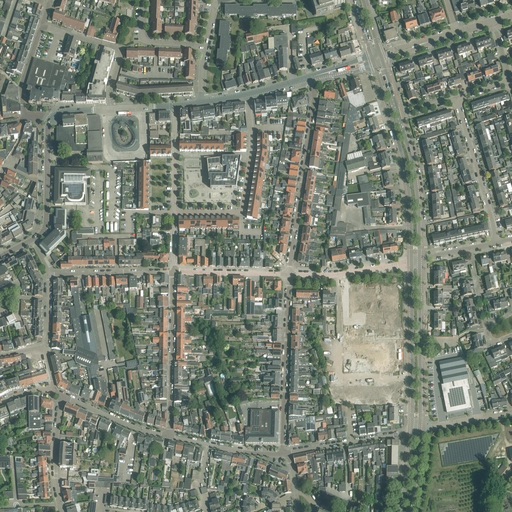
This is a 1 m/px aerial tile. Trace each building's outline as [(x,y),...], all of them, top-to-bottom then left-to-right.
[(310,0),(316,16),(345,8),(342,0),(310,0)] [(439,11),(436,4),(435,0),(432,0),(429,1),(430,3),(434,2),(435,5),(434,5),(439,21),(445,19),(443,10),(439,11)] [(475,9),(473,5),(473,2),(470,3),(469,1),(465,2),(468,11),(475,9)] [(439,21),(434,5),(435,5),(434,2),(430,3),(432,9),(431,9),(430,10),(429,11),(429,12),(429,13),(429,14),(432,23),(439,21)] [(468,11),(465,2),(462,3),(463,5),(460,6),(462,13),(468,11)] [(42,12),(43,7),(33,4),(32,6),(28,5),(27,8),(29,8),(34,10),(42,12)] [(417,27),(416,22),(415,19),(413,20),(411,14),(409,10),(408,6),(405,7),(412,28),(417,27)] [(412,28),(405,7),(403,8),(405,15),(404,16),(406,22),(404,23),(406,30),(412,28)] [(430,23),(428,18),(427,15),(425,15),(422,7),(419,8),(425,25),(430,23)] [(40,17),(42,12),(34,10),(29,8),(28,13),(40,17)] [(20,18),(21,15),(21,12),(19,12),(16,10),(13,18),(18,19),(19,19),(22,21),(22,19),(20,18)] [(65,17),(66,15),(63,14),(63,12),(59,10),(59,13),(55,12),(53,20),(57,22),(57,23),(58,23),(59,22),(63,23),(65,17)] [(37,26),(39,20),(32,18),(32,17),(26,15),(24,19),(31,21),(30,24),(37,26)] [(390,40),(392,40),(389,32),(388,32),(386,25),(386,24),(384,16),(376,19),(377,22),(381,20),(382,26),(384,25),(386,33),(383,34),(386,43),(390,41),(390,40)] [(71,19),(65,17),(63,23),(62,25),(68,27),(71,19)] [(113,19),(112,24),(110,29),(106,28),(105,30),(106,30),(103,40),(116,44),(116,43),(115,43),(118,33),(121,22),(122,22),(122,21),(113,19)] [(35,32),(37,26),(30,24),(28,29),(35,32)] [(398,39),(397,34),(394,24),(388,26),(388,24),(387,24),(386,24),(386,25),(388,32),(389,32),(392,40),(394,39),(394,40),(398,39)] [(35,32),(28,29),(20,26),(19,29),(27,32),(26,35),(33,37),(35,32)] [(90,26),(87,35),(87,36),(93,38),(96,28),(90,26)] [(254,42),(261,40),(269,39),(267,30),(245,35),(247,43),(254,42)] [(288,70),(287,65),(287,50),(288,50),(287,35),(283,35),(283,31),(279,31),(278,32),(279,38),(275,38),(274,39),(268,39),(268,45),(263,46),(264,52),(275,50),(275,56),(275,58),(279,57),(279,61),(279,71),(288,70)] [(79,41),(69,38),(67,44),(77,47),(79,41)] [(337,58),(335,51),(335,50),(332,51),(330,44),(328,40),(328,38),(327,38),(327,40),(327,45),(331,60),(337,58)] [(493,40),(490,41),(489,38),(482,40),(484,48),(488,46),(489,49),(492,48),(492,50),(496,48),(493,40)] [(32,43),(24,40),(20,39),(19,41),(23,43),(22,46),(30,49),(32,43)] [(362,52),(358,39),(352,41),(356,54),(362,52)] [(484,48),(482,40),(475,42),(478,50),(484,48)] [(356,54),(352,41),(347,43),(349,48),(351,55),(356,54)] [(351,55),(349,48),(347,43),(345,44),(343,44),(343,46),(346,57),(351,55)] [(28,54),(30,49),(22,46),(15,44),(14,48),(17,49),(18,47),(22,49),(21,52),(28,54)] [(77,47),(67,44),(66,49),(76,52),(77,47)] [(470,44),(463,46),(465,53),(472,51),(470,44)] [(331,60),(327,45),(325,45),(324,46),(326,52),(323,53),(326,62),(331,60)] [(465,53),(463,46),(460,47),(460,46),(457,47),(457,48),(456,48),(458,56),(465,53)] [(113,51),(105,48),(102,57),(100,56),(99,61),(96,60),(91,78),(89,86),(89,89),(88,89),(87,94),(86,104),(93,104),(99,104),(105,104),(106,86),(105,86),(107,81),(107,82),(109,75),(108,75),(110,70),(112,64),(113,59),(115,53),(112,52),(113,51)] [(324,62),(322,58),(320,51),(317,51),(316,48),(313,49),(318,64),(324,62)] [(74,58),(76,52),(66,49),(64,54),(64,55),(63,58),(69,59),(70,56),(74,58)] [(318,64),(313,49),(310,50),(312,57),(309,58),(312,66),(318,64)] [(26,60),(28,54),(21,52),(16,50),(14,56),(15,56),(26,60)] [(450,50),(444,52),(446,59),(453,57),(450,50)] [(227,59),(227,52),(220,51),(218,51),(217,55),(220,55),(220,56),(219,56),(218,58),(227,59)] [(446,59),(444,52),(437,54),(439,61),(446,59)] [(24,65),(26,60),(15,56),(13,62),(19,64),(24,65)] [(433,63),(431,56),(428,57),(428,56),(425,57),(425,58),(427,65),(433,63)] [(47,76),(51,63),(34,58),(25,88),(27,88),(26,92),(27,92),(30,93),(29,104),(41,105),(41,102),(43,90),(47,76)] [(265,80),(261,65),(259,58),(255,59),(256,61),(258,69),(257,69),(258,73),(257,73),(259,82),(265,80)] [(427,65),(425,58),(418,60),(420,67),(427,65)] [(279,77),(277,72),(275,65),(272,65),(272,62),(269,62),(267,62),(269,67),(272,78),(279,77)] [(412,62),(405,64),(408,71),(414,69),(412,62)] [(499,62),(496,63),(497,66),(490,68),(492,75),(499,73),(498,70),(501,69),(499,62)] [(24,66),(19,65),(14,63),(12,70),(8,69),(6,73),(13,75),(14,72),(21,74),(24,66)] [(47,90),(55,65),(51,63),(47,76),(43,90),(41,102),(53,103),(53,102),(53,101),(54,91),(47,90)] [(258,82),(257,77),(254,68),(253,63),(250,64),(252,69),(253,75),(251,76),(253,84),(258,82)] [(252,84),(250,79),(249,75),(248,69),(248,64),(244,65),(245,69),(246,76),(243,77),(245,86),(252,84)] [(266,71),(264,64),(261,65),(265,80),(271,79),(268,70),(266,71)] [(408,71),(405,64),(399,66),(401,73),(408,71)] [(60,99),(62,100),(64,91),(60,90),(66,68),(55,65),(47,90),(54,91),(53,101),(53,102),(59,102),(60,102),(60,100),(59,100),(60,99)] [(79,76),(80,75),(81,72),(79,71),(79,69),(77,69),(77,68),(67,65),(66,68),(60,90),(64,91),(62,100),(62,102),(76,102),(76,97),(71,97),(72,86),(72,84),(74,85),(76,77),(80,78),(81,77),(79,76)] [(492,75),(490,68),(489,65),(483,67),(486,77),(492,75)] [(466,80),(464,74),(462,66),(459,67),(458,67),(461,75),(455,76),(456,79),(453,79),(455,86),(461,84),(460,82),(466,80)] [(479,79),(482,78),(480,72),(473,74),(475,80),(476,80),(476,81),(479,80),(479,79)] [(237,88),(236,83),(235,80),(233,81),(231,74),(228,75),(232,89),(237,88)] [(475,80),(473,74),(466,76),(468,82),(472,81),(472,82),(475,81),(475,80)] [(18,92),(16,90),(17,90),(5,76),(1,75),(0,77),(0,97),(1,97),(2,101),(2,105),(3,119),(18,116),(17,115),(20,114),(20,108),(19,108),(18,92)] [(232,89),(228,75),(225,76),(227,83),(222,84),(223,90),(226,89),(226,91),(232,89)] [(89,86),(91,78),(87,77),(85,87),(86,87),(85,90),(85,94),(83,94),(82,104),(86,104),(87,94),(88,89),(89,89),(89,86)] [(455,86),(453,79),(450,80),(449,78),(441,81),(443,87),(448,86),(449,88),(455,86)] [(352,88),(353,91),(354,95),(361,93),(357,80),(351,82),(353,87),(352,88)] [(440,88),(443,87),(441,81),(438,82),(438,84),(433,86),(435,93),(435,92),(435,94),(438,93),(438,92),(441,91),(440,88)] [(193,91),(193,87),(139,90),(138,90),(118,84),(117,88),(116,88),(115,93),(136,99),(137,94),(138,94),(140,95),(140,99),(194,96),(194,91),(193,91)] [(338,86),(340,91),(343,99),(347,97),(346,94),(343,85),(338,86)] [(412,87),(412,85),(405,87),(407,94),(414,92),(416,91),(414,87),(412,87)] [(82,104),(83,94),(82,94),(75,94),(75,88),(74,88),(74,87),(72,86),(71,97),(76,97),(76,102),(76,104),(82,104)] [(435,93),(433,86),(424,89),(426,95),(435,93)] [(324,98),(329,99),(334,99),(334,100),(337,100),(337,101),(340,102),(341,98),(338,98),(339,97),(335,96),(335,93),(325,91),(324,98)] [(362,93),(361,93),(354,95),(353,91),(346,94),(347,97),(348,97),(350,104),(349,110),(348,116),(347,123),(346,125),(345,133),(351,134),(355,133),(354,129),(354,127),(353,123),(359,121),(359,118),(357,113),(356,108),(364,106),(366,105),(362,93)] [(416,98),(414,92),(407,94),(409,100),(416,98)] [(504,94),(499,96),(501,103),(501,106),(504,105),(503,102),(510,100),(508,96),(505,97),(504,94)] [(310,97),(306,98),(306,97),(299,99),(302,112),(305,112),(304,106),(307,106),(309,106),(310,97)] [(303,116),(302,112),(299,99),(293,100),(294,104),(291,104),(292,109),(298,108),(299,111),(296,112),(296,116),(290,115),(289,117),(293,118),(301,119),(302,116),(303,116)] [(491,109),(490,106),(487,99),(482,101),(484,108),(487,107),(488,110),(491,109)] [(484,108),(482,101),(476,103),(479,113),(482,112),(482,113),(485,112),(484,108)] [(481,119),(479,113),(476,103),(471,105),(474,114),(477,113),(478,119),(481,119)] [(232,114),(231,106),(231,105),(228,106),(225,107),(225,106),(223,106),(223,107),(222,107),(222,115),(225,115),(227,115),(228,121),(229,121),(229,120),(230,120),(230,119),(232,119),(232,114)] [(365,119),(371,117),(370,115),(375,114),(373,107),(365,109),(364,106),(356,108),(357,113),(361,111),(362,114),(366,113),(367,116),(364,116),(359,118),(359,121),(365,119)] [(203,120),(201,109),(191,110),(191,111),(187,111),(188,116),(189,116),(190,123),(198,122),(197,121),(203,120)] [(188,116),(187,111),(187,110),(182,111),(180,112),(180,123),(185,123),(186,131),(191,131),(190,123),(189,116),(188,116)] [(155,125),(155,123),(159,123),(171,123),(171,114),(170,113),(159,113),(158,114),(158,115),(155,115),(149,115),(149,125),(155,125)] [(442,124),(441,121),(439,114),(433,116),(436,126),(442,124)] [(88,127),(87,118),(87,115),(62,118),(63,123),(63,128),(76,127),(76,128),(88,127)] [(100,118),(98,116),(89,116),(89,118),(87,118),(88,127),(89,152),(87,152),(88,164),(103,163),(102,133),(101,133),(100,118)] [(436,126),(433,116),(428,118),(431,128),(436,126)] [(305,127),(306,122),(298,121),(298,123),(293,122),(294,118),(288,117),(286,125),(305,127)] [(376,118),(372,120),(368,121),(370,127),(378,125),(376,118)] [(431,128),(428,118),(422,120),(424,126),(426,126),(427,129),(431,128)] [(424,126),(422,120),(416,121),(419,128),(422,127),(422,130),(425,129),(424,126)] [(33,132),(32,128),(31,123),(26,124),(22,138),(21,140),(28,140),(27,138),(32,137),(33,132)] [(89,152),(88,127),(76,128),(76,127),(63,128),(63,123),(61,123),(61,127),(59,127),(59,136),(57,136),(56,149),(67,149),(67,151),(87,152),(89,152)] [(21,125),(11,126),(12,136),(10,136),(11,141),(11,142),(13,142),(12,141),(15,140),(14,135),(19,135),(22,126),(21,125)] [(380,131),(378,125),(370,127),(365,129),(366,131),(371,130),(372,133),(380,131)] [(13,149),(16,144),(10,144),(10,141),(11,141),(10,136),(12,136),(11,126),(7,127),(7,138),(7,142),(7,151),(6,155),(8,157),(13,149)] [(303,139),(304,133),(285,131),(285,134),(290,134),(295,135),(295,138),(303,139)] [(459,138),(457,132),(450,134),(451,137),(449,138),(449,141),(459,138)] [(373,139),(375,145),(384,143),(382,136),(373,139)] [(460,144),(459,138),(449,141),(450,143),(451,146),(460,144)] [(301,150),(303,140),(295,139),(294,146),(287,145),(287,148),(301,150)] [(490,141),(488,141),(481,143),(483,149),(491,146),(490,141)] [(38,146),(38,143),(31,143),(30,143),(30,147),(30,155),(38,155),(38,151),(39,151),(39,146),(38,146)] [(385,149),(384,143),(375,145),(377,152),(385,149)] [(462,149),(460,144),(451,146),(453,152),(455,151),(462,149)] [(434,146),(430,147),(423,148),(425,154),(432,152),(431,150),(434,149),(434,146)] [(492,146),(491,146),(483,149),(484,154),(494,152),(492,146)] [(464,155),(462,149),(455,151),(453,152),(451,152),(452,155),(456,154),(457,157),(455,157),(456,160),(464,157),(463,155),(464,155)] [(6,155),(7,151),(0,150),(0,157),(5,160),(6,160),(8,157),(6,155)] [(435,151),(432,152),(425,154),(426,160),(436,157),(435,151)] [(495,157),(494,152),(484,154),(486,160),(493,158),(495,157)] [(387,154),(382,155),(379,156),(381,163),(388,161),(387,154)] [(37,176),(38,155),(30,155),(29,155),(29,170),(27,170),(19,166),(18,165),(16,170),(29,176),(37,176)] [(390,167),(388,161),(381,163),(381,166),(375,168),(373,162),(370,163),(368,157),(363,158),(365,168),(369,167),(370,171),(371,171),(375,170),(382,168),(382,169),(390,167)] [(437,163),(436,157),(426,160),(427,165),(435,164),(435,163),(437,163)] [(464,157),(456,160),(454,160),(456,168),(460,167),(467,165),(465,160),(464,160),(464,157)] [(241,158),(229,158),(222,158),(221,158),(204,158),(204,159),(208,159),(208,161),(207,161),(207,163),(208,163),(209,177),(209,182),(210,182),(210,189),(236,189),(241,158)] [(359,170),(365,168),(363,158),(347,162),(345,163),(348,172),(348,173),(359,170)] [(324,161),(315,160),(311,159),(309,168),(321,170),(322,165),(324,165),(324,161)] [(335,196),(335,199),(342,198),(345,173),(348,172),(345,163),(340,164),(339,167),(339,168),(338,176),(336,189),(336,192),(335,196)] [(297,176),(298,171),(282,168),(281,168),(279,168),(278,171),(289,173),(289,175),(297,176)] [(25,177),(10,170),(7,175),(15,178),(16,176),(24,180),(25,178),(25,177)] [(82,178),(90,178),(91,170),(57,170),(57,181),(58,181),(57,187),(55,187),(55,202),(55,204),(55,206),(56,206),(56,205),(62,205),(62,206),(62,204),(65,204),(65,205),(86,205),(86,188),(82,187),(82,178)] [(470,176),(468,171),(461,173),(462,176),(459,177),(460,179),(463,178),(470,176)] [(317,174),(313,173),(308,172),(308,178),(327,181),(327,178),(316,176),(317,174)] [(382,175),(381,173),(375,174),(376,177),(381,176),(382,181),(392,180),(391,173),(382,175)] [(20,182),(6,176),(4,180),(14,185),(14,184),(21,187),(22,187),(23,185),(23,184),(20,182)] [(297,178),(289,176),(288,182),(282,181),(281,183),(280,183),(280,184),(295,187),(297,178)] [(358,177),(360,186),(361,194),(369,193),(373,193),(371,183),(369,184),(367,176),(358,177)] [(472,182),(470,176),(463,178),(465,184),(462,185),(463,187),(471,184),(471,182),(472,182)] [(500,183),(499,180),(505,178),(504,176),(499,178),(492,180),(494,185),(500,183)] [(393,186),(392,180),(382,181),(383,188),(393,186)] [(10,187),(11,185),(8,183),(3,181),(1,186),(5,188),(14,193),(15,193),(16,194),(18,191),(15,190),(10,187)] [(471,185),(471,184),(463,187),(464,190),(466,189),(468,194),(475,192),(473,187),(470,188),(470,185),(471,185)] [(296,188),(295,188),(280,185),(280,186),(279,185),(276,185),(275,191),(280,192),(281,189),(287,190),(286,192),(295,194),(296,188)] [(442,185),(438,185),(431,186),(431,192),(438,191),(438,193),(443,192),(442,185)] [(504,195),(503,192),(508,190),(507,187),(495,191),(497,197),(504,195)] [(394,193),(389,193),(388,193),(388,194),(386,194),(385,191),(376,192),(376,195),(382,195),(382,197),(383,197),(384,200),(388,200),(395,199),(394,193)] [(370,201),(369,193),(361,194),(347,196),(348,206),(357,205),(358,208),(363,208),(370,207),(371,207),(370,201)] [(38,204),(36,203),(30,201),(27,199),(25,198),(23,208),(26,209),(26,212),(24,211),(33,213),(36,214),(38,204)] [(478,204),(476,198),(469,200),(470,203),(467,204),(467,207),(471,206),(478,204)] [(479,207),(478,204),(471,206),(467,207),(469,210),(472,209),(473,214),(480,212),(480,209),(479,207)] [(311,206),(308,205),(303,205),(303,209),(320,212),(323,213),(323,210),(311,208),(311,206)] [(372,218),(370,207),(363,208),(364,219),(370,218),(372,218)] [(66,229),(67,212),(65,211),(56,210),(54,211),(54,227),(55,228),(55,231),(40,246),(40,247),(46,254),(46,256),(47,256),(48,256),(51,253),(51,252),(66,237),(66,233),(65,232),(65,230),(66,229)] [(33,225),(35,216),(33,215),(33,213),(24,211),(23,214),(19,214),(18,217),(20,221),(18,223),(18,222),(22,229),(24,228),(26,232),(32,229),(31,225),(32,225),(33,225)] [(292,214),(277,212),(271,211),(271,214),(283,216),(283,218),(291,219),(292,214)] [(341,213),(340,213),(333,212),(331,227),(330,235),(336,236),(338,236),(341,236),(345,236),(346,236),(346,233),(349,233),(350,225),(347,224),(339,223),(341,213)] [(444,216),(444,212),(433,213),(434,222),(441,220),(441,219),(441,218),(441,217),(441,216),(444,216)] [(315,218),(305,217),(305,221),(304,221),(303,224),(304,224),(304,225),(314,226),(315,218)] [(397,225),(396,217),(388,217),(385,218),(385,222),(386,222),(386,225),(397,225)] [(155,227),(160,227),(159,227),(159,226),(161,226),(161,224),(160,224),(160,221),(161,221),(161,218),(152,218),(152,227),(153,227),(153,228),(155,228),(155,227)] [(0,231),(0,232),(0,231),(0,244),(1,246),(12,240),(11,239),(14,238),(15,239),(23,234),(21,230),(22,229),(18,222),(7,228),(8,231),(6,232),(3,235),(0,232),(0,231)] [(484,232),(489,231),(487,223),(480,224),(481,227),(477,227),(479,236),(485,234),(484,232)] [(462,239),(460,228),(458,229),(457,224),(453,225),(455,232),(457,240),(462,239)] [(474,237),(471,226),(466,227),(466,230),(468,238),(474,237)] [(311,230),(308,229),(304,229),(302,235),(310,237),(315,238),(315,234),(310,233),(311,230)] [(288,240),(288,235),(280,234),(280,236),(273,235),(267,234),(267,230),(264,230),(263,233),(264,233),(264,236),(269,237),(288,240)] [(457,240),(455,232),(452,233),(451,230),(449,231),(451,242),(457,240)] [(380,245),(377,231),(369,231),(369,233),(374,233),(375,238),(376,238),(377,245),(380,245)] [(377,231),(380,245),(382,245),(383,247),(382,247),(383,254),(391,252),(389,246),(390,246),(389,243),(384,243),(382,231),(377,231)] [(440,244),(437,233),(435,234),(436,236),(428,238),(430,245),(433,244),(434,245),(440,244)] [(315,238),(310,237),(302,235),(301,242),(308,243),(309,244),(309,243),(309,240),(312,241),(312,240),(315,240),(315,238)] [(159,246),(159,238),(156,238),(156,237),(153,237),(153,238),(151,238),(150,246),(152,246),(155,247),(155,246),(159,246)] [(287,245),(288,240),(269,237),(269,240),(279,242),(279,244),(287,245)] [(392,238),(388,239),(389,243),(390,246),(389,246),(391,252),(398,251),(397,243),(393,244),(392,238)] [(188,244),(188,240),(179,240),(179,249),(188,249),(188,246),(188,244)] [(208,267),(208,262),(208,260),(205,259),(205,243),(210,243),(210,240),(202,240),(202,246),(202,267),(208,267)] [(285,255),(287,247),(281,246),(277,245),(277,247),(277,249),(275,249),(275,251),(274,252),(276,254),(277,254),(285,255)] [(310,247),(307,246),(301,245),(300,250),(299,250),(299,252),(300,252),(299,253),(309,255),(310,247)] [(188,252),(188,249),(179,249),(179,258),(180,258),(186,258),(188,258),(188,255),(189,255),(189,252),(188,252)] [(346,260),(345,255),(345,253),(344,253),(344,252),(344,249),(343,249),(337,250),(338,251),(339,261),(340,262),(342,262),(343,261),(343,260),(346,260)] [(72,267),(71,259),(71,252),(70,250),(66,253),(68,255),(68,259),(68,264),(61,264),(61,269),(72,269),(72,267)] [(339,261),(338,251),(337,250),(330,252),(332,262),(335,262),(336,262),(336,263),(338,263),(339,262),(339,261)] [(505,252),(499,254),(501,262),(507,261),(508,264),(511,263),(509,255),(506,256),(505,252)] [(154,253),(144,253),(144,255),(144,259),(144,260),(154,260),(154,259),(157,259),(157,264),(164,264),(164,263),(168,263),(168,262),(169,261),(169,259),(168,259),(168,255),(160,254),(160,256),(154,256),(154,253)] [(27,255),(26,256),(25,254),(16,258),(19,264),(20,265),(22,264),(24,268),(26,267),(27,266),(34,263),(31,256),(29,257),(28,256),(27,255)] [(501,262),(499,254),(493,255),(493,259),(490,259),(492,267),(495,266),(494,264),(501,262)] [(308,264),(310,257),(299,255),(298,263),(308,264)] [(492,267),(490,259),(488,260),(487,256),(480,258),(482,266),(489,265),(489,268),(492,267)] [(19,264),(16,258),(4,265),(7,270),(19,264)] [(458,261),(458,262),(460,271),(461,273),(466,272),(467,271),(466,269),(465,261),(462,262),(462,260),(458,261)] [(460,271),(458,262),(458,261),(454,262),(454,263),(452,264),(453,267),(450,268),(451,275),(454,275),(454,272),(460,271)] [(38,270),(36,265),(34,263),(27,266),(26,267),(30,275),(37,271),(38,270)] [(9,273),(7,270),(4,265),(1,266),(1,267),(0,266),(0,281),(1,281),(4,280),(7,278),(10,277),(11,278),(12,278),(9,273)] [(445,280),(445,273),(445,270),(437,270),(437,273),(434,273),(434,280),(443,280),(445,280)] [(39,276),(37,271),(30,275),(32,280),(39,276)] [(497,282),(496,276),(495,273),(487,274),(488,277),(485,278),(486,284),(497,282)] [(43,283),(39,276),(32,280),(30,280),(33,285),(32,285),(35,285),(43,283)] [(154,276),(154,277),(154,280),(156,280),(161,281),(160,284),(169,285),(169,277),(168,277),(154,276)] [(188,282),(188,277),(184,277),(178,277),(177,286),(184,286),(184,287),(188,287),(188,282)] [(221,280),(221,277),(214,277),(214,301),(218,301),(218,298),(217,298),(217,287),(224,287),(224,280),(221,280)] [(275,282),(275,278),(265,278),(264,282),(269,282),(269,285),(275,286),(275,291),(277,292),(277,294),(278,294),(283,294),(283,292),(281,291),(281,282),(275,282)] [(92,298),(91,280),(91,279),(85,279),(85,280),(82,280),(84,288),(86,288),(89,288),(89,298),(92,298)] [(466,283),(465,279),(457,281),(458,284),(461,284),(462,290),(470,288),(469,282),(466,283)] [(78,292),(78,285),(78,280),(70,280),(70,284),(71,287),(71,290),(71,293),(71,294),(71,296),(73,296),(73,297),(73,300),(74,300),(75,310),(77,318),(81,318),(80,309),(79,302),(78,292)] [(443,286),(443,280),(434,280),(434,286),(437,286),(437,289),(443,289),(452,289),(452,286),(443,286)] [(255,299),(255,290),(255,282),(247,282),(245,282),(244,315),(262,316),(262,309),(262,306),(255,306),(255,299)] [(499,291),(497,282),(486,284),(487,291),(491,290),(491,293),(486,294),(499,291)] [(63,294),(63,288),(54,288),(54,296),(62,296),(62,294),(63,294)] [(472,295),(470,288),(462,290),(464,297),(461,297),(461,300),(469,298),(468,295),(472,295)] [(385,329),(380,329),(380,336),(398,336),(398,332),(397,332),(396,332),(396,327),(397,327),(398,327),(398,289),(387,289),(387,332),(385,332),(385,329)] [(330,292),(327,292),(327,291),(324,291),(324,292),(323,292),(323,305),(335,306),(335,296),(330,296),(330,292)] [(311,300),(311,292),(303,292),(303,300),(311,300)] [(322,292),(318,292),(311,292),(311,300),(311,301),(317,301),(318,300),(322,300),(322,292)] [(358,292),(352,292),(352,308),(352,307),(355,307),(355,308),(358,308),(358,307),(361,307),(361,308),(366,308),(366,307),(368,307),(368,308),(372,308),(372,307),(375,307),(375,308),(379,308),(379,307),(381,307),(381,308),(385,308),(385,294),(363,294),(363,292),(358,292)] [(470,301),(469,298),(461,300),(462,303),(465,302),(466,309),(474,307),(473,300),(470,301)] [(501,309),(499,301),(493,302),(492,299),(486,300),(488,310),(494,308),(495,310),(501,309)] [(506,299),(501,300),(499,301),(501,309),(507,308),(506,299)] [(282,310),(282,301),(278,301),(271,301),(271,306),(269,306),(269,309),(282,310)] [(445,312),(439,312),(434,312),(434,322),(442,322),(442,315),(445,315),(445,312)] [(13,313),(5,317),(5,318),(7,326),(14,324),(16,331),(19,330),(20,334),(22,333),(21,329),(19,323),(16,324),(15,320),(16,319),(13,313)] [(90,320),(90,317),(89,316),(86,317),(81,318),(77,318),(76,319),(72,319),(77,347),(97,354),(96,351),(95,348),(95,345),(94,342),(94,339),(93,336),(92,332),(92,329),(91,326),(91,323),(90,320)] [(478,323),(477,319),(469,321),(470,325),(466,325),(468,331),(477,329),(477,326),(480,325),(479,323),(478,323)] [(477,336),(477,333),(467,335),(467,338),(472,337),(473,341),(470,342),(470,344),(482,342),(480,336),(477,336)] [(60,339),(60,336),(60,335),(53,334),(53,336),(52,342),(66,343),(66,340),(60,339)] [(26,347),(26,346),(24,341),(23,338),(23,337),(14,340),(17,350),(26,347)] [(32,344),(38,342),(35,340),(31,342),(29,337),(23,338),(24,341),(26,346),(32,344)] [(483,348),(482,342),(470,344),(471,344),(474,344),(475,350),(472,351),(473,354),(481,352),(480,349),(483,348)] [(66,345),(63,345),(60,344),(60,343),(52,343),(52,349),(64,350),(65,351),(66,345)] [(98,363),(97,357),(97,354),(77,347),(77,346),(76,348),(76,349),(76,352),(75,356),(75,360),(76,363),(90,369),(91,369),(97,371),(99,369),(98,366),(99,366),(98,363)] [(510,356),(507,349),(505,350),(503,347),(497,349),(502,360),(507,358),(510,356)] [(502,360),(497,349),(491,352),(492,355),(490,356),(486,357),(490,369),(497,366),(496,362),(502,360)] [(281,360),(281,351),(251,350),(251,352),(253,352),(253,353),(257,353),(257,354),(266,354),(268,357),(273,357),(273,360),(281,360)] [(21,360),(20,356),(20,355),(14,356),(15,362),(16,368),(22,366),(21,361),(21,360)] [(15,362),(14,356),(13,357),(3,358),(4,364),(5,363),(5,365),(6,365),(6,368),(8,367),(8,365),(6,363),(15,362)] [(59,356),(51,358),(53,367),(61,365),(59,356)] [(464,358),(439,363),(443,385),(441,385),(441,386),(442,386),(443,392),(447,413),(465,409),(471,408),(471,409),(472,409),(472,408),(468,391),(470,391),(468,379),(464,358)] [(30,370),(18,373),(18,374),(19,378),(22,388),(33,385),(34,384),(48,380),(46,372),(44,365),(43,365),(42,366),(42,368),(34,371),(30,360),(30,359),(27,360),(30,369),(30,370)] [(62,372),(61,365),(53,367),(55,374),(62,372)] [(101,392),(100,388),(100,385),(106,384),(106,381),(105,380),(104,377),(99,378),(98,377),(97,377),(97,371),(91,369),(92,376),(93,386),(92,392),(89,400),(92,402),(98,404),(100,397),(101,397),(102,395),(101,394),(102,393),(101,392)] [(0,396),(8,392),(5,382),(5,380),(4,376),(3,372),(0,372),(0,383),(0,384),(0,383),(0,396)] [(507,379),(505,376),(504,373),(499,375),(502,381),(507,379)] [(18,378),(19,378),(18,374),(15,375),(16,379),(5,382),(8,392),(20,389),(18,378)] [(62,375),(61,375),(55,376),(56,378),(57,382),(58,387),(65,381),(63,380),(62,375)] [(325,377),(318,379),(318,380),(319,384),(320,387),(328,386),(325,377)] [(499,377),(496,379),(492,381),(493,383),(493,384),(494,386),(502,382),(499,377)] [(66,391),(68,384),(69,382),(65,381),(58,387),(58,388),(66,391)] [(119,414),(122,406),(122,405),(123,403),(120,383),(116,384),(119,399),(118,400),(119,400),(117,404),(114,412),(119,414)] [(89,400),(92,392),(93,386),(90,386),(85,384),(85,385),(85,387),(84,389),(84,391),(81,397),(89,401),(89,400)] [(104,407),(106,402),(108,397),(107,397),(107,393),(106,384),(100,385),(100,388),(101,392),(102,393),(101,394),(102,395),(101,397),(100,397),(98,404),(104,407)] [(81,397),(84,391),(84,389),(85,387),(79,385),(79,387),(78,386),(77,388),(75,395),(81,397)] [(507,407),(506,402),(506,400),(506,398),(503,398),(501,395),(501,394),(500,391),(501,391),(499,387),(495,388),(497,391),(501,400),(502,408),(507,407)] [(495,401),(494,395),(491,395),(492,404),(489,405),(490,410),(493,409),(498,409),(497,401),(495,401)] [(39,403),(39,398),(29,398),(29,430),(41,429),(41,428),(41,424),(41,421),(41,420),(41,416),(41,413),(41,412),(39,413),(39,403)] [(114,412),(117,404),(119,400),(118,400),(119,399),(117,398),(115,402),(112,401),(109,409),(114,412)] [(21,403),(20,400),(14,402),(17,411),(18,411),(19,414),(20,418),(23,418),(21,412),(20,412),(19,410),(21,409),(19,405),(20,405),(20,404),(21,403)] [(17,411),(14,402),(7,404),(8,409),(10,413),(11,417),(15,415),(19,414),(18,411),(17,411)] [(297,409),(297,407),(298,407),(298,402),(289,402),(289,412),(306,412),(309,412),(310,412),(310,409),(304,409),(297,409)] [(147,424),(148,416),(145,415),(145,414),(139,412),(139,406),(138,406),(138,403),(136,403),(135,411),(137,411),(134,420),(142,423),(147,424)] [(67,404),(64,412),(74,416),(76,417),(79,409),(67,404)] [(127,417),(131,409),(130,409),(126,407),(122,405),(122,406),(119,414),(127,417)] [(398,410),(397,410),(397,406),(385,406),(385,410),(385,412),(386,412),(386,416),(390,416),(398,416),(398,410)] [(9,417),(5,407),(0,409),(4,419),(9,417)] [(85,421),(88,413),(79,409),(76,417),(76,418),(77,419),(75,425),(80,427),(83,421),(85,422),(85,421)] [(135,411),(131,409),(127,417),(134,420),(137,411),(135,411)] [(269,411),(251,410),(250,428),(245,428),(245,443),(278,444),(279,411),(269,411)] [(153,425),(154,421),(155,417),(156,417),(157,414),(156,411),(154,411),(153,416),(149,415),(148,416),(147,424),(153,425)] [(211,425),(210,420),(209,416),(207,411),(203,412),(206,430),(211,430),(211,425)] [(306,412),(289,412),(289,422),(305,419),(306,412)] [(94,429),(99,418),(92,415),(90,420),(91,420),(90,423),(89,429),(89,430),(91,431),(92,428),(94,429)] [(199,436),(201,428),(197,427),(194,415),(191,416),(191,417),(193,425),(193,427),(192,434),(199,436)] [(326,422),(326,418),(326,416),(326,415),(323,416),(315,417),(315,423),(326,422)] [(52,421),(53,416),(49,416),(47,416),(45,416),(45,420),(41,420),(41,421),(41,424),(51,424),(51,421),(52,421)] [(398,422),(398,416),(390,416),(390,419),(387,419),(387,425),(390,425),(390,422),(398,422)] [(315,423),(315,417),(305,419),(305,427),(305,431),(315,431),(315,423)] [(374,427),(377,427),(376,417),(373,417),(374,425),(367,425),(368,435),(375,434),(374,427)] [(182,432),(183,427),(183,424),(183,423),(182,419),(180,419),(181,424),(178,423),(178,418),(174,418),(174,429),(175,430),(182,432)] [(109,429),(111,424),(102,419),(97,429),(107,433),(109,429)] [(305,427),(305,419),(295,421),(296,427),(296,428),(305,427)] [(341,430),(341,426),(341,425),(340,419),(339,420),(334,420),(334,426),(334,431),(335,439),(342,438),(341,430)] [(362,423),(358,424),(359,428),(359,431),(360,436),(366,435),(365,423),(364,419),(362,419),(362,423)] [(234,443),(232,435),(231,433),(228,433),(227,427),(225,424),(223,424),(223,427),(224,428),(225,442),(231,444),(231,443),(234,443)] [(121,437),(124,430),(117,426),(112,437),(115,439),(117,435),(121,437)] [(220,442),(220,433),(219,429),(216,429),(215,431),(212,431),(211,431),(211,440),(220,442)] [(327,441),(326,429),(324,429),(324,431),(323,431),(319,431),(318,432),(318,434),(319,442),(327,441)] [(125,438),(128,440),(131,433),(124,430),(121,437),(117,449),(120,450),(120,449),(121,445),(122,445),(123,442),(125,438)] [(299,445),(298,440),(298,435),(295,436),(294,430),(291,430),(290,430),(290,431),(293,446),(299,445)] [(52,438),(52,432),(34,432),(34,436),(38,436),(38,445),(51,445),(51,438),(52,438)] [(144,447),(146,437),(137,435),(136,440),(137,441),(137,443),(137,444),(140,445),(139,452),(141,452),(143,452),(143,450),(144,447)] [(244,445),(244,440),(244,436),(235,436),(232,435),(234,443),(234,444),(244,445)] [(151,446),(153,438),(146,437),(144,447),(143,450),(150,451),(151,446)] [(163,447),(164,441),(153,438),(151,446),(150,451),(149,456),(150,456),(149,466),(155,467),(156,460),(151,459),(151,457),(152,457),(153,452),(152,452),(153,445),(163,447)] [(387,448),(387,447),(387,441),(384,442),(380,442),(379,442),(380,447),(380,450),(381,458),(382,461),(385,461),(384,458),(383,450),(385,450),(384,448),(387,448)] [(398,452),(398,447),(398,441),(387,441),(387,447),(392,447),(391,467),(387,467),(386,478),(398,478),(398,467),(398,463),(398,462),(398,457),(398,452)] [(182,455),(184,445),(177,443),(175,454),(182,455)] [(76,457),(77,446),(66,445),(61,445),(60,457),(76,457)] [(43,454),(43,451),(50,452),(51,447),(38,446),(38,447),(39,447),(39,451),(37,453),(34,453),(34,456),(38,456),(50,457),(50,453),(45,453),(45,454),(43,454)] [(201,463),(203,451),(197,450),(194,462),(201,463)] [(344,461),(343,450),(332,452),(333,463),(344,461)] [(222,461),(223,453),(212,451),(210,459),(215,460),(222,461)] [(231,465),(233,455),(223,453),(222,461),(224,462),(224,463),(223,465),(223,466),(224,468),(225,469),(226,470),(225,472),(227,472),(225,482),(221,482),(220,487),(218,486),(218,489),(217,492),(225,493),(227,485),(230,470),(230,468),(231,465)] [(312,465),(311,453),(306,454),(307,459),(309,458),(309,461),(310,465),(311,465),(312,469),(312,473),(313,478),(313,481),(318,481),(318,480),(318,476),(318,473),(313,474),(312,465)] [(295,464),(309,461),(309,458),(307,459),(306,454),(293,456),(295,464)] [(237,466),(239,457),(233,455),(231,465),(237,466)] [(11,466),(10,457),(0,457),(0,466),(1,466),(11,466)] [(75,468),(76,457),(60,457),(60,468),(67,468),(69,468),(75,468)] [(246,471),(249,459),(247,458),(243,457),(239,457),(237,466),(237,469),(236,468),(235,473),(235,474),(238,475),(239,472),(240,466),(244,467),(243,470),(246,471)] [(252,465),(254,460),(249,459),(246,471),(245,474),(247,475),(248,475),(250,468),(252,468),(252,465)] [(262,471),(264,463),(259,461),(255,460),(254,465),(255,466),(255,469),(256,470),(255,474),(253,484),(257,485),(260,471),(262,471)] [(266,471),(267,464),(264,463),(262,471),(260,471),(257,485),(260,485),(260,484),(262,475),(263,471),(265,472),(266,471)] [(280,470),(267,464),(266,471),(269,472),(268,475),(277,479),(280,470)] [(307,470),(306,464),(302,465),(297,466),(298,474),(300,473),(301,475),(308,474),(308,475),(308,479),(313,478),(312,473),(310,473),(310,470),(307,470)] [(504,464),(496,473),(501,477),(508,468),(504,464)] [(286,481),(289,473),(280,470),(277,479),(283,482),(286,481)] [(98,475),(82,474),(82,478),(84,478),(89,478),(89,482),(95,482),(97,482),(98,478),(98,475)] [(291,493),(290,483),(290,481),(286,481),(283,482),(283,483),(284,489),(284,492),(281,493),(281,494),(291,493)] [(269,501),(275,493),(274,491),(271,490),(269,489),(266,499),(268,501),(269,501)] [(64,496),(63,496),(64,499),(65,503),(73,501),(71,491),(63,492),(64,496)] [(279,498),(278,496),(276,494),(275,493),(269,501),(270,502),(271,504),(275,501),(275,500),(279,498)] [(246,496),(245,497),(244,501),(243,502),(253,505),(254,503),(255,502),(251,499),(250,500),(246,496)] [(220,508),(217,499),(212,501),(212,504),(209,504),(211,511),(220,508)] [(200,510),(198,501),(191,503),(194,511),(200,510)] [(159,511),(161,507),(161,503),(159,503),(159,506),(154,506),(153,511),(159,511)] [(193,511),(194,511),(191,503),(185,505),(187,511),(193,511)]
